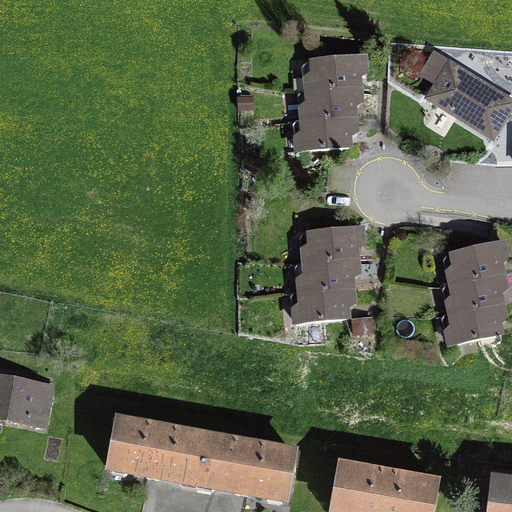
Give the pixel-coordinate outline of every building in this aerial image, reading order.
[(308,93),(359,89),(358,78),(365,73),(364,59),(313,64),(313,73),(306,78),(308,93)] [(511,104),(449,65),(429,99),(492,139),(511,106),(511,104)] [(359,89),(308,93),(308,103),(301,108),(303,123),(354,118),(353,108),(360,103),(359,89)] [(354,118),(303,123),(304,133),(296,138),(298,153),(349,149),(348,137),(355,132),(354,118)] [(305,265),(356,260),(355,249),(362,244),(361,230),(310,235),(310,245),(303,250),(305,265)] [(452,286),(502,275),(499,264),(506,259),(502,245),(453,256),(455,265),(448,271),(452,286)] [(356,260),(305,265),(306,275),(299,280),(300,295),(352,290),(350,279),(357,274),(356,260)] [(502,275),(452,286),(454,295),(448,302),(451,316),(501,305),(499,294),(505,288),(502,275)] [(353,303),(352,290),(300,295),(301,304),(294,309),(296,325),(347,320),(346,308),(353,303)] [(504,318),(501,305),(451,316),(453,325),(447,331),(450,347),(500,336),(498,324),(504,318)] [(51,388),(0,378),(0,419),(44,427),(51,388)] [(197,486),(206,439),(118,423),(109,470),(197,486)] [(206,439),(197,486),(285,502),(293,455),(206,439)] [(341,468),(333,511),(431,511),(436,484),(341,468)] [(511,511),(511,483),(494,481),(490,511),(511,511)]
